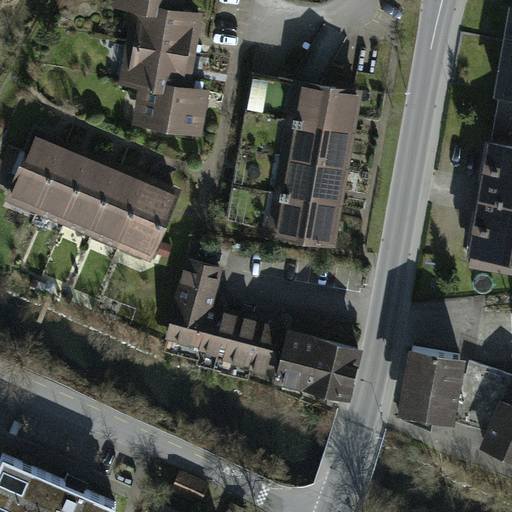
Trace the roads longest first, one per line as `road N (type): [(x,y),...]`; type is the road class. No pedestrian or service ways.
road 1 (tertiary): [(333,502),(391,287),(441,0)]
road 2 (tertiary): [(0,378),(305,511)]
road 3 (track): [(511,481),(361,417)]
